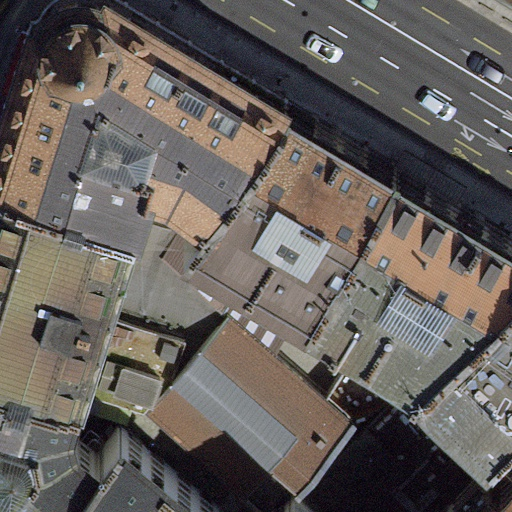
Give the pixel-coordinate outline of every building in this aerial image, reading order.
[(0,167),(141,211),(154,170),(209,203),(291,93),(131,0),(37,0),(27,9),(0,100),(0,167)] [(511,283),(511,225),(291,93),(209,203),(189,232),(366,339),(419,372),(511,283)] [(0,167),(0,359),(82,385),(84,379),(139,214),(141,211),(0,167)] [(139,214),(183,227),(189,232),(209,203),(154,170),(141,211),(139,214)] [(147,404),(225,307),(174,259),(183,227),(139,214),(84,379),(147,404)] [(366,339),(189,232),(183,227),(174,259),(225,307),(228,304),(331,392),(366,339)] [(511,283),(419,372),(489,441),(506,424),(511,429),(511,283)] [(296,484),(299,487),(358,415),(331,392),(228,304),(225,307),(147,404),(245,488),(269,459),(296,484)] [(82,385),(0,359),(0,511),(52,511),(106,447),(81,427),(74,409),(82,385)] [(325,511),(434,511),(484,461),(492,454),(459,420),(441,437),(396,392),(301,489),(325,511)] [(129,418),(106,447),(52,511),(222,511),(231,502),(129,418)] [(511,511),(511,433),(492,454),(484,461),(434,511),(511,511)] [(325,511),(301,489),(299,487),(296,484),(272,511),(325,511)]
